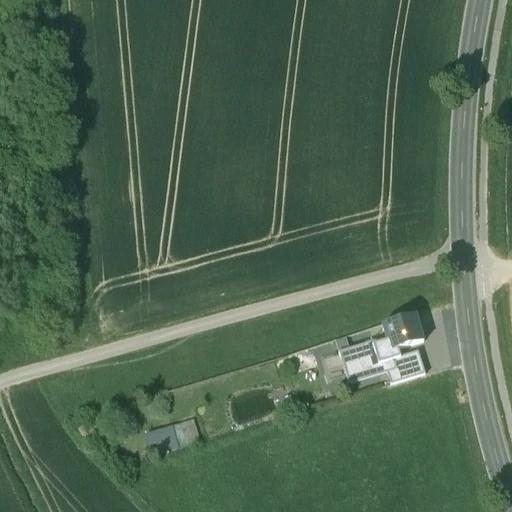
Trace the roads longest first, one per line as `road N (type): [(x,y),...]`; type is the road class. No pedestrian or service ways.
road 1 (secondary): [(511,510),(477,406),(457,259),(463,97),(478,0)]
road 2 (track): [(0,381),(428,264),(480,261)]
road 3 (track): [(104,351),(70,0)]
